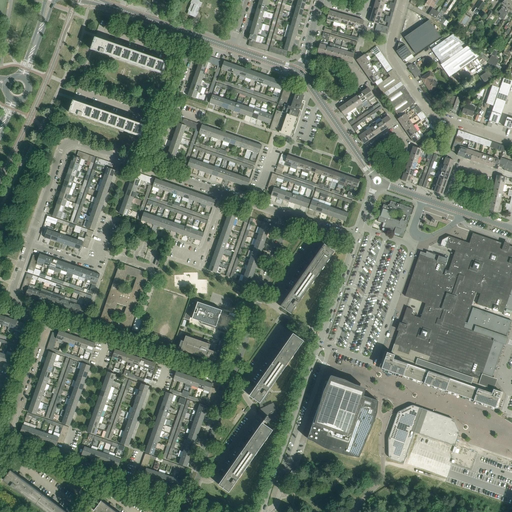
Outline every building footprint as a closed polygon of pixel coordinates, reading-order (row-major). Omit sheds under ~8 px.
[(200,7),(202,3),(200,2),(200,1),(197,0),(191,0),(190,3),(191,3),(188,11),(189,11),(187,14),(191,16),(196,18),(197,14),(200,7)] [(481,0),(476,8),(480,11),(485,3),(481,0)] [(502,8),(498,12),(501,14),(511,2),(509,0),(504,0),(501,3),(504,5),(501,8),(502,8)] [(303,9),(305,3),(298,1),(296,7),(303,9)] [(375,2),(373,8),(382,11),(384,4),(375,2)] [(511,13),(511,11),(511,2),(501,14),(505,18),(507,14),(506,13),(508,10),(511,13)] [(264,11),(266,5),(258,3),(257,9),(264,11)] [(291,13),(294,13),(302,16),(303,9),(296,7),(293,6),(291,13)] [(373,8),(371,15),(380,17),(382,11),(373,8)] [(436,19),(439,14),(440,13),(432,8),(428,15),(436,19)] [(262,17),(264,11),(257,9),(255,15),(262,17)] [(490,10),(484,19),(488,21),(493,12),(490,10)] [(336,13),(330,11),(326,22),(329,23),(330,21),(334,22),(336,13)] [(300,22),(302,16),(294,13),(293,19),(300,22)] [(334,22),(340,24),(343,15),(336,13),(334,22)] [(253,21),(261,23),(262,17),(255,15),(253,21)] [(349,17),(343,15),(340,24),(347,26),(349,17)] [(369,22),(377,24),(378,24),(380,17),(371,15),(369,22)] [(441,16),(438,21),(443,24),(446,19),(443,16),(441,16)] [(347,26),(354,27),(356,18),(349,17),(347,26)] [(357,31),(360,32),(364,21),(356,18),(354,27),(358,29),(357,31)] [(291,26),(298,28),(300,22),(293,19),(291,26)] [(440,37),(429,20),(404,37),(416,54),(440,37)] [(253,21),(251,27),(259,29),(261,30),(263,24),(261,23),(253,21)] [(291,26),(289,32),(297,34),(298,28),(291,26)] [(257,36),(259,29),(251,27),(250,33),(257,36)] [(295,40),(297,34),(289,32),(287,38),(295,40)] [(250,33),(248,40),(250,40),(254,41),(255,42),(256,42),(259,43),(261,37),(257,36),(250,33)] [(464,44),(453,34),(432,49),(440,61),(464,44)] [(95,37),(91,49),(162,74),(167,62),(166,62),(109,42),(95,38),(95,37)] [(293,46),(295,40),(287,38),(286,44),(293,46)] [(323,42),(321,42),(317,53),(324,55),(327,46),(323,45),(323,42)] [(399,43),(396,51),(403,61),(412,54),(405,44),(399,43)] [(284,50),(285,50),(288,51),(291,52),(293,46),(286,44),(284,50)] [(333,48),(331,57),(338,59),(340,50),(341,47),(334,45),(333,48)] [(511,47),(508,45),(503,54),(508,56),(511,51),(511,48),(511,47)] [(324,55),(331,57),(333,48),(327,46),(324,55)] [(376,46),(372,50),(376,56),(380,52),(376,46)] [(479,56),(467,46),(441,65),(449,77),(477,58),(479,60),(482,58),(479,56)] [(338,59),(344,61),(347,52),(340,50),(338,59)] [(344,61),(351,63),(355,51),(351,51),(351,53),(347,52),(344,61)] [(380,52),(376,56),(380,61),(384,58),(380,52)] [(487,63),(489,59),(481,53),(479,56),(482,58),(487,63)] [(368,56),(366,54),(363,56),(357,60),(361,66),(368,61),(366,57),(368,56)] [(489,59),(487,63),(490,65),(491,66),(494,69),(499,60),(496,58),(491,56),(489,59)] [(384,58),(380,61),(384,67),(388,64),(384,58)] [(200,60),(198,66),(206,68),(208,62),(206,62),(204,61),(200,60)] [(224,61),(221,69),(228,71),(230,64),(224,62),(225,61),(224,61)] [(368,61),(361,66),(365,72),(372,67),(368,61)] [(228,71),(233,73),(236,66),(230,64),(228,71)] [(393,70),(388,64),(384,67),(388,73),(393,70)] [(411,64),(407,67),(411,72),(413,72),(414,74),(413,74),(415,78),(422,74),(415,64),(412,66),(411,64)] [(204,74),(206,68),(198,66),(196,72),(204,74)] [(242,68),(236,66),(233,73),(239,76),(242,68)] [(372,67),(365,72),(369,78),(376,72),(372,67)] [(248,70),(242,68),(239,76),(245,78),(248,70)] [(254,72),(248,70),(245,78),(251,80),(254,72)] [(383,82),(377,86),(383,94),(401,81),(393,70),(388,73),(387,73),(390,76),(382,81),(383,82)] [(380,78),(378,75),(380,73),(378,71),(376,72),(369,78),(373,84),(375,82),(380,78)] [(484,83),(492,77),(488,71),(479,76),(484,83)] [(196,72),(194,78),(202,80),(204,74),(196,72)] [(260,74),(254,72),(251,80),(257,82),(260,74)] [(426,86),(430,91),(437,86),(432,78),(434,77),(430,72),(421,78),(425,83),(427,85),(426,86)] [(263,84),(266,76),(260,74),(257,82),(257,84),(262,86),(263,84)] [(492,85),(486,103),(493,106),(494,105),(496,98),(498,92),(501,85),(503,78),(503,77),(501,75),(489,84),(492,85)] [(272,78),(266,76),(263,84),(269,86),(272,78)] [(200,86),(202,80),(194,78),(192,84),(200,86)] [(278,80),(272,78),(269,86),(275,88),(278,80)] [(511,80),(503,78),(501,85),(510,89),(511,83),(511,80)] [(284,82),(278,80),(275,88),(281,90),(284,82)] [(401,81),(383,94),(398,115),(416,103),(411,96),(411,97),(409,94),(410,94),(401,81)] [(192,84),(190,90),(198,92),(200,93),(202,87),(200,86),(192,84)] [(501,85),(498,92),(508,95),(510,89),(501,85)] [(485,87),(475,94),(482,96),(485,87)] [(362,92),(368,99),(368,100),(369,101),(372,99),(375,97),(368,88),(362,92)] [(296,93),(285,89),(284,89),(279,102),(299,110),(302,110),(304,104),(301,103),(302,100),(304,96),(296,93)] [(188,96),(196,98),(198,92),(190,90),(188,95),(187,95),(188,96)] [(362,92),(356,96),(362,103),(368,99),(362,92)] [(498,92),(496,98),(506,102),(508,95),(498,92)] [(210,103),(216,105),(219,97),(213,95),(210,103)] [(356,107),(362,103),(356,96),(351,100),(356,107)] [(453,96),(449,107),(453,108),(452,110),(457,111),(461,99),(453,96)] [(225,99),(219,97),(216,105),(222,107),(225,99)] [(496,98),(494,105),(503,108),(506,102),(496,98)] [(231,101),(225,99),(222,107),(228,109),(231,101)] [(145,125),(79,102),(73,100),(69,112),(70,112),(140,137),(141,137),(145,125)] [(351,100),(345,104),(350,111),(356,107),(351,100)] [(237,103),(231,101),(228,109),(234,111),(237,103)] [(282,112),(297,117),(299,110),(279,102),(278,105),(283,107),(282,112)] [(242,105),(237,103),(234,111),(240,113),(242,105)] [(465,103),(462,113),(472,116),(475,107),(471,106),(471,105),(465,103)] [(345,104),(339,108),(346,118),(348,116),(347,114),(350,111),(345,104)] [(248,107),(242,105),(240,113),(246,115),(248,107)] [(417,115),(422,111),(418,105),(413,109),(417,115)] [(493,106),(492,112),(501,115),(503,108),(494,105),(493,106)] [(254,109),(248,107),(246,115),(252,117),(254,109)] [(260,111),(254,109),(252,117),(257,119),(260,111)] [(282,112),(276,110),(270,129),(288,136),(290,136),(293,137),(294,134),(299,118),(297,117),(282,112)] [(266,113),(260,111),(257,119),(263,121),(266,113)] [(424,118),(426,117),(422,111),(417,115),(421,121),(424,118)] [(488,121),(498,124),(501,115),(492,112),(488,121)] [(272,115),(266,113),(263,121),(269,123),(269,124),(269,123),(270,123),(272,115)] [(385,118),(382,120),(387,128),(393,123),(386,114),(384,116),(385,118)] [(398,119),(402,125),(409,120),(405,114),(400,118),(398,119)] [(511,129),(511,128),(511,118),(507,117),(503,126),(511,129)] [(382,120),(376,124),(381,132),(387,128),(382,120)] [(413,126),(409,120),(402,125),(406,131),(413,126)] [(178,123),(176,129),(184,132),(186,126),(185,125),(182,124),(178,123)] [(202,125),(203,124),(202,124),(202,125),(199,133),(205,135),(208,127),(202,125)] [(376,136),(381,132),(376,124),(370,128),(376,136)] [(406,131),(410,137),(417,132),(413,126),(406,131)] [(214,129),(208,127),(205,135),(211,137),(214,129)] [(370,128),(368,130),(364,132),(370,140),(376,136),(370,128)] [(182,138),(184,132),(176,129),(174,135),(182,138)] [(220,131),(214,129),(211,137),(217,139),(220,131)] [(226,133),(220,131),(217,139),(223,141),(226,133)] [(360,132),(357,134),(364,144),(370,140),(364,132),(361,134),(360,132)] [(420,138),(423,136),(422,134),(420,135),(417,132),(410,137),(414,143),(420,138)] [(463,138),(470,140),(472,135),(465,132),(464,135),(463,138)] [(232,135),(226,133),(223,141),(229,143),(232,135)] [(174,135),(172,141),(180,144),(182,138),(174,135)] [(232,135),(229,143),(235,145),(238,137),(232,135)] [(244,139),(238,137),(235,145),(241,147),(244,139)] [(478,137),(476,143),(483,145),(485,139),(478,137)] [(250,142),(244,139),(241,147),(247,149),(250,142)] [(491,142),(485,139),(483,145),(490,147),(491,142)] [(178,150),(180,144),(172,141),(170,147),(178,150)] [(250,142),(247,149),(253,151),(256,144),(250,142)] [(491,142),(490,147),(496,150),(498,144),(491,142)] [(262,146),(256,144),(253,151),(259,153),(259,154),(262,146)] [(505,146),(498,144),(496,150),(503,152),(505,146)] [(413,146),(410,153),(419,156),(421,152),(423,153),(424,150),(413,146)] [(458,153),(457,155),(464,158),(467,149),(460,146),(460,147),(459,149),(458,153)] [(170,147),(168,153),(176,156),(178,150),(170,147)] [(464,158),(470,160),(473,151),(474,149),(467,147),(467,149),(464,158)] [(473,151),(470,160),(477,162),(480,153),(473,151)] [(166,159),(174,162),(176,156),(168,153),(166,159),(165,159),(166,159)] [(410,153),(408,160),(417,163),(419,156),(410,153)] [(480,153),(477,162),(484,165),(487,156),(480,153)] [(290,168),(291,164),(294,157),(294,156),(294,157),(288,155),(288,154),(288,155),(287,156),(286,160),(285,162),(285,163),(284,166),(290,168)] [(73,156),(71,162),(79,165),(81,159),(79,158),(76,157),(73,156)] [(484,165),(490,167),(493,158),(487,156),(484,165)] [(493,158),(490,167),(497,169),(500,160),(496,159),(497,157),(494,156),(493,158)] [(294,157),(291,164),(290,168),(296,170),(297,166),(300,158),(300,159),(294,157)] [(444,161),(443,165),(452,168),(454,161),(443,157),(442,160),(444,161)] [(188,166),(187,167),(188,167),(188,166),(194,168),(196,160),(190,158),(188,166)] [(297,166),(303,169),(306,160),(306,161),(300,159),(300,158),(297,166)] [(511,161),(501,158),(500,160),(497,169),(498,166),(503,168),(505,168),(504,170),(511,172),(511,161)] [(202,162),(196,160),(194,168),(200,170),(202,162)] [(306,160),(303,169),(309,171),(312,164),(312,162),(311,164),(306,161),(306,160)] [(408,160),(406,167),(415,170),(417,163),(408,160)] [(77,171),(79,165),(71,162),(69,168),(77,171)] [(208,165),(202,162),(200,170),(206,172),(208,165)] [(309,171),(315,173),(318,166),(318,165),(318,164),(317,166),(312,164),(309,171)] [(214,167),(208,165),(206,172),(212,174),(214,167)] [(441,171),(450,174),(452,168),(443,165),(441,171)] [(323,168),(318,166),(315,173),(321,175),(324,167),(323,168)] [(220,169),(214,167),(212,174),(218,177),(220,169)] [(321,175),(327,177),(329,170),(324,168),(324,167),(321,175)] [(406,167),(403,173),(412,176),(415,170),(406,167)] [(69,168),(67,174),(75,177),(78,178),(79,176),(77,175),(79,172),(77,171),(69,168)] [(105,174),(113,176),(115,171),(115,170),(112,169),(109,168),(107,168),(105,174)] [(226,171),(220,169),(218,177),(224,179),(226,171)] [(330,169),(329,170),(327,177),(333,179),(335,172),(330,170),(330,169)] [(232,173),(226,171),(224,179),(229,181),(232,173)] [(335,172),(333,179),(339,181),(342,174),(341,174),(342,173),(341,174),(336,172),(336,171),(335,172)] [(441,171),(438,178),(447,181),(450,174),(441,171)] [(238,175),(232,173),(229,181),(235,183),(238,175)] [(403,173),(401,180),(412,184),(413,181),(411,180),(412,176),(403,173)] [(65,180),(73,183),(75,177),(67,174),(65,180)] [(111,182),(113,176),(105,174),(102,180),(111,182)] [(338,183),(338,184),(344,186),(347,176),(348,175),(347,176),(342,174),(339,181),(338,183)] [(244,177),(238,175),(235,183),(241,185),(244,177)] [(507,181),(508,178),(496,175),(495,182),(504,184),(505,180),(507,181)] [(347,176),(344,186),(346,187),(348,184),(351,185),(353,178),(354,177),(353,178),(347,176)] [(137,179),(135,178),(132,177),(131,177),(132,177),(130,183),(137,186),(140,180),(137,179)] [(250,179),(244,177),(241,185),(247,187),(247,188),(247,187),(250,179)] [(159,189),(162,181),(156,179),(156,178),(156,179),(153,187),(159,189)] [(353,178),(351,185),(350,189),(352,190),(357,187),(359,180),(360,179),(359,179),(359,180),(353,178)] [(436,185),(445,188),(447,181),(438,178),(436,185)] [(65,180),(63,186),(71,189),(73,183),(65,180)] [(100,186),(108,188),(111,182),(102,180),(100,186)] [(159,189),(165,191),(168,183),(162,181),(159,189)] [(495,182),(493,189),(502,191),(504,184),(495,182)] [(135,192),(137,186),(130,183),(128,189),(135,192)] [(174,185),(168,183),(165,191),(171,193),(174,185)] [(171,193),(177,195),(180,187),(174,185),(171,193)] [(433,187),(432,190),(443,194),(445,188),(436,185),(435,188),(433,187)] [(69,195),(71,189),(63,186),(61,192),(69,195)] [(106,194),(108,188),(100,186),(98,192),(106,194)] [(177,195),(183,197),(185,189),(180,187),(177,195)] [(271,195),(277,197),(280,189),(274,187),(273,189),(272,192),(271,195),(271,196),(271,195)] [(128,189),(126,195),(133,198),(135,192),(128,189)] [(183,197),(189,199),(191,191),(185,189),(183,197)] [(286,191),(280,189),(277,197),(283,199),(286,191)] [(493,189),(492,196),(501,198),(502,191),(493,189)] [(189,199),(195,201),(197,193),(191,191),(189,199)] [(283,199),(289,201),(292,193),(286,191),(283,199)] [(61,192),(59,198),(67,201),(67,199),(71,200),(72,196),(69,195),(61,192)] [(96,198),(104,200),(106,194),(98,192),(96,198)] [(195,201),(201,203),(203,195),(197,193),(195,201)] [(298,195),(292,193),(289,201),(295,203),(298,195)] [(131,204),(133,198),(126,195),(124,201),(131,204)] [(209,197),(203,195),(201,203),(207,205),(209,197)] [(295,203),(301,206),(304,198),(298,195),(295,203)] [(501,198),(492,196),(490,203),(502,206),(503,199),(501,198)] [(207,205),(213,207),(215,199),(216,199),(215,199),(215,200),(209,197),(207,205)] [(57,204),(65,207),(68,208),(70,202),(67,201),(59,198),(57,204)] [(102,206),(104,200),(96,198),(94,203),(102,206)] [(310,200),(304,198),(301,206),(307,208),(310,200)] [(318,203),(312,200),(309,208),(309,209),(310,208),(315,210),(318,203)] [(124,201),(121,207),(129,210),(131,204),(124,201)] [(386,223),(386,225),(385,228),(384,228),(383,228),(382,228),(382,229),(382,230),(383,231),(386,232),(386,231),(394,234),(394,232),(399,234),(399,236),(402,237),(412,208),(391,201),(389,205),(388,204),(388,206),(383,204),(383,206),(382,209),(383,209),(381,216),(380,216),(379,216),(378,221),(386,223)] [(92,209),(100,212),(102,206),(94,203),(92,209)] [(315,210),(321,213),(324,205),(318,203),(315,210)] [(490,203),(489,210),(500,212),(501,210),(502,206),(490,203)] [(55,210),(63,213),(65,207),(57,204),(55,210)] [(330,207),(324,205),(321,213),(327,215),(330,207)] [(119,213),(127,216),(128,215),(127,215),(129,210),(121,207),(119,213)] [(327,215),(333,217),(336,209),(330,207),(327,215)] [(98,218),(100,212),(92,209),(90,215),(98,218)] [(342,211),(336,209),(333,217),(339,219),(342,211)] [(53,216),(61,219),(62,219),(64,213),(63,213),(55,210),(53,216),(52,215),(52,216),(53,216)] [(229,210),(227,216),(235,219),(237,213),(229,210)] [(345,221),(348,213),(342,211),(339,219),(345,221)] [(141,220),(147,222),(150,214),(144,212),(141,220),(141,221),(141,220)] [(147,222),(153,224),(156,216),(150,214),(147,222)] [(88,221),(96,224),(98,218),(90,215),(88,221)] [(241,221),(244,222),(247,223),(249,217),(243,215),(241,221)] [(162,219),(156,216),(153,224),(159,226),(162,219)] [(233,225),(235,219),(227,216),(225,222),(233,225)] [(272,220),(264,218),(263,222),(261,228),(269,231),(271,225),(272,220)] [(168,221),(162,219),(159,226),(165,228),(168,221)] [(94,230),(96,224),(88,221),(86,228),(94,230),(95,230),(94,230)] [(165,228),(171,230),(174,223),(168,221),(165,228)] [(225,222),(223,228),(231,231),(233,225),(225,222)] [(171,230),(177,232),(180,225),(174,223),(171,230)] [(177,232),(183,235),(186,227),(180,225),(177,232)] [(45,237),(44,238),(45,238),(45,237),(51,239),(54,232),(53,232),(54,229),(48,227),(47,229),(45,237)] [(183,235),(189,237),(192,229),(186,227),(183,235)] [(229,237),(231,231),(223,228),(221,234),(229,237)] [(266,237),(269,231),(261,228),(259,234),(266,237)] [(189,237),(195,239),(198,231),(192,229),(189,237)] [(60,234),(57,242),(63,244),(66,236),(63,235),(64,232),(61,231),(60,234)] [(204,233),(198,231),(195,239),(201,241),(204,233)] [(60,234),(54,232),(51,239),(57,242),(60,234)] [(399,330),(394,344),(399,345),(398,351),(480,379),(482,374),(491,377),(491,378),(492,378),(498,361),(504,344),(505,344),(506,340),(507,337),(506,337),(511,321),(473,307),(468,323),(466,322),(480,282),(484,284),(483,286),(482,285),(480,290),(482,290),(477,304),(501,312),(503,313),(505,308),(511,310),(511,246),(508,245),(509,244),(507,244),(504,243),(504,244),(478,235),(473,233),(469,243),(460,240),(449,236),(442,240),(440,245),(455,251),(448,271),(446,270),(440,285),(439,284),(447,259),(437,255),(427,251),(426,253),(420,251),(407,289),(405,296),(411,298),(425,303),(420,318),(411,315),(413,309),(408,308),(408,307),(407,307),(401,323),(400,323),(400,325),(398,330),(399,330)] [(221,234),(219,240),(227,243),(229,237),(221,234)] [(259,234),(257,240),(264,243),(266,237),(259,234)] [(72,238),(66,236),(63,244),(69,246),(72,238)] [(69,246),(75,248),(77,240),(72,238),(69,246)] [(82,247),(83,244),(84,242),(83,242),(77,240),(75,248),(80,250),(81,250),(82,247)] [(225,249),(227,243),(219,240),(217,246),(225,249)] [(262,249),(264,243),(257,240),(254,246),(262,249)] [(166,243),(162,242),(154,265),(158,266),(166,243)] [(289,293),(280,306),(290,313),(291,313),(334,251),(324,244),(289,293)] [(217,246),(215,252),(223,255),(225,249),(217,246)] [(254,246),(252,252),(260,255),(262,249),(254,246)] [(221,261),(223,255),(215,252),(213,258),(221,261)] [(258,261),(260,255),(252,252),(250,258),(258,261)] [(43,267),(44,264),(46,256),(40,254),(40,253),(40,254),(39,257),(38,260),(37,262),(36,264),(43,267)] [(46,256),(44,264),(43,267),(45,267),(46,265),(49,266),(52,258),(46,256)] [(58,260),(52,258),(49,266),(48,269),(51,270),(52,267),(56,268),(58,260)] [(213,258),(211,264),(219,267),(221,261),(213,258)] [(250,258),(248,264),(256,266),(258,261),(250,258)] [(60,273),(61,270),(64,262),(58,260),(56,268),(55,271),(60,273)] [(70,264),(64,262),(61,270),(67,272),(70,264)] [(72,278),(73,274),(76,267),(70,264),(67,272),(66,276),(72,278)] [(208,269),(208,270),(216,273),(220,274),(222,268),(219,267),(211,264),(209,270),(208,269)] [(254,272),(256,266),(248,264),(246,270),(254,272)] [(133,267),(132,267),(125,265),(123,270),(118,268),(100,321),(99,321),(107,324),(129,332),(129,331),(147,279),(148,279),(148,278),(143,277),(145,271),(144,271),(144,272),(137,269),(136,271),(132,270),(133,267)] [(82,269),(76,267),(73,274),(79,276),(82,269)] [(79,276),(78,279),(81,280),(82,277),(85,278),(88,271),(82,269),(79,276)] [(246,270),(244,276),(252,278),(254,272),(246,270)] [(94,273),(88,271),(85,278),(84,281),(86,282),(87,283),(89,284),(90,283),(91,280),(94,273)] [(94,273),(91,280),(90,283),(96,285),(97,282),(100,275),(100,274),(100,275),(94,273)] [(242,281),(242,282),(250,284),(251,284),(250,284),(252,278),(244,276),(242,281)] [(30,297),(32,297),(34,289),(35,287),(29,284),(28,287),(28,290),(26,292),(25,295),(26,295),(25,296),(26,296),(25,297),(29,298),(30,297)] [(40,292),(34,289),(32,297),(38,299),(40,292)] [(43,303),(47,294),(48,291),(41,289),(40,292),(38,299),(44,302),(43,303)] [(50,304),(52,296),(53,293),(48,291),(47,294),(43,303),(47,304),(47,303),(50,304)] [(56,306),(58,298),(59,295),(53,293),(52,296),(50,304),(56,306)] [(62,308),(64,300),(65,297),(59,295),(58,298),(56,306),(62,308)] [(67,310),(70,302),(71,300),(71,299),(65,297),(64,300),(62,308),(67,310)] [(216,327),(217,323),(218,323),(218,322),(222,310),(191,299),(184,318),(189,320),(190,318),(201,321),(201,323),(215,328),(215,326),(216,327)] [(71,300),(70,302),(67,310),(73,312),(76,304),(77,302),(71,300)] [(82,306),(76,304),(73,312),(79,314),(82,306)] [(85,316),(88,308),(82,306),(79,314),(85,316),(85,317),(85,316)] [(3,325),(9,327),(11,319),(5,317),(3,325)] [(143,320),(136,317),(132,330),(138,332),(143,320)] [(17,321),(11,319),(9,327),(8,329),(14,331),(14,330),(17,321)] [(20,333),(20,331),(23,323),(17,321),(14,330),(20,332),(19,333),(20,333)] [(29,325),(23,323),(20,331),(20,333),(26,336),(27,333),(29,325)] [(58,334),(57,337),(56,339),(61,340),(63,341),(65,333),(59,331),(60,330),(59,331),(58,334)] [(69,343),(69,340),(71,335),(65,333),(63,341),(69,343)] [(218,484),(220,485),(229,492),(272,430),(266,425),(268,422),(270,419),(280,421),(273,404),(264,408),(262,404),(270,392),(268,391),(270,388),(303,340),(294,334),(293,333),(249,395),(259,402),(259,403),(261,410),(259,410),(260,417),(265,418),(262,423),(262,422),(218,484)] [(214,363),(216,364),(218,365),(219,365),(220,363),(222,363),(223,359),(224,355),(226,356),(228,350),(226,350),(230,340),(230,339),(229,339),(230,336),(224,334),(223,337),(222,336),(222,338),(222,339),(221,340),(221,341),(220,340),(218,345),(216,344),(214,349),(213,351),(208,349),(210,344),(186,335),(184,341),(181,340),(182,340),(181,340),(178,349),(214,361),(215,361),(214,363)] [(77,337),(71,335),(69,340),(69,343),(74,345),(77,337)] [(80,347),(83,340),(83,339),(77,337),(74,345),(80,347)] [(80,347),(86,349),(89,341),(83,339),(83,340),(80,347)] [(95,343),(89,341),(86,349),(92,351),(93,351),(95,343)] [(384,359),(381,368),(403,376),(403,375),(417,380),(417,381),(419,382),(421,382),(424,383),(445,391),(446,390),(473,400),(495,408),(498,398),(500,399),(503,392),(489,387),(488,387),(478,384),(480,379),(398,351),(399,345),(394,344),(391,353),(385,351),(382,358),(384,359)] [(117,358),(120,351),(115,349),(111,360),(114,360),(115,357),(117,358)] [(49,352),(47,358),(55,360),(57,354),(49,351),(49,352),(48,351),(48,352),(49,352)] [(128,362),(130,355),(125,353),(122,361),(122,363),(124,364),(125,361),(128,362)] [(12,356),(6,354),(3,362),(9,364),(12,356)] [(15,367),(18,359),(18,358),(12,356),(9,364),(15,366),(15,367)] [(138,366),(140,358),(135,356),(132,365),(132,367),(134,367),(135,364),(138,366)] [(53,366),(55,360),(47,358),(45,364),(53,366)] [(148,369),(151,362),(145,360),(143,368),(142,370),(147,372),(148,369)] [(82,363),(80,369),(88,372),(90,366),(82,363)] [(45,364),(43,370),(51,372),(53,373),(55,367),(53,366),(45,364)] [(88,372),(80,369),(78,375),(86,378),(88,372)] [(49,378),(51,372),(43,370),(41,376),(49,378)] [(174,379),(180,381),(182,374),(177,372),(177,371),(176,371),(173,379),(174,379),(174,380),(174,379)] [(105,378),(114,381),(116,375),(108,372),(105,378)] [(188,376),(182,374),(180,381),(186,384),(188,376)] [(86,378),(78,375),(76,381),(84,384),(86,378)] [(319,403),(310,429),(307,439),(311,440),(316,443),(324,447),(345,455),(358,457),(359,457),(372,425),(377,412),(378,401),(363,396),(365,388),(354,384),(345,379),(332,375),(331,375),(330,376),(328,381),(327,381),(326,381),(326,382),(325,382),(324,386),(319,403)] [(41,376),(39,381),(47,384),(49,378),(41,376)] [(194,378),(188,376),(186,384),(192,386),(194,378)] [(103,384),(112,387),(114,381),(105,378),(103,384)] [(200,380),(194,378),(192,386),(198,388),(200,380)] [(206,382),(200,380),(198,388),(204,390),(206,382)] [(3,381),(1,389),(7,391),(9,383),(9,382),(9,383),(3,381)] [(45,390),(47,384),(39,381),(37,387),(45,390)] [(84,384),(76,381),(74,387),(82,390),(84,384)] [(212,384),(206,382),(204,390),(210,392),(210,390),(211,387),(212,384),(213,383),(212,383),(212,384)] [(149,386),(141,383),(139,390),(147,392),(149,386)] [(101,390),(110,393),(112,387),(103,384),(101,390)] [(37,387),(35,393),(43,396),(45,390),(37,387)] [(82,390),(74,387),(72,393),(80,396),(82,390)] [(99,396),(108,399),(110,393),(101,390),(99,396)] [(147,392),(139,390),(137,395),(145,398),(147,392)] [(164,398),(172,401),(174,395),(166,392),(164,398)] [(40,402),(43,396),(35,393),(33,399),(40,402)] [(80,396),(72,393),(70,399),(78,402),(80,396)] [(145,398),(137,395),(135,401),(143,404),(145,398)] [(97,402),(106,405),(108,399),(99,396),(97,402)] [(162,404),(170,407),(172,401),(164,398),(162,404)] [(33,399),(30,405),(38,408),(40,402),(33,399)] [(78,402),(70,399),(68,405),(76,408),(78,402)] [(143,404),(135,401),(133,407),(141,410),(143,404)] [(95,408),(104,411),(106,405),(97,402),(95,408)] [(160,410),(168,413),(170,407),(162,404),(160,410)] [(199,404),(197,410),(205,413),(207,407),(208,407),(199,404)] [(28,411),(36,414),(38,408),(30,405),(28,411)] [(76,408),(68,405),(66,411),(74,414),(76,408)] [(388,439),(388,440),(388,441),(388,454),(388,455),(389,455),(389,456),(390,457),(391,458),(392,458),(404,462),(414,432),(422,408),(414,405),(413,405),(412,405),(412,406),(411,406),(400,411),(399,412),(398,412),(398,413),(397,413),(397,414),(389,436),(389,437),(388,438),(388,439)] [(141,410),(133,407),(131,413),(139,416),(141,410)] [(93,414),(102,417),(104,411),(95,408),(93,414)] [(422,408),(414,432),(454,446),(459,432),(454,421),(454,420),(453,419),(452,419),(452,418),(422,408)] [(158,416),(166,419),(168,413),(160,410),(158,416)] [(203,419),(205,413),(197,410),(195,416),(203,419)] [(74,414),(66,411),(64,417),(72,420),(74,414)] [(139,416),(131,413),(129,419),(137,422),(139,416)] [(91,420),(99,423),(102,417),(93,414),(91,420)] [(156,422),(164,425),(166,419),(158,416),(156,422)] [(195,416),(193,422),(201,424),(203,419),(195,416)] [(64,417),(61,423),(70,426),(72,420),(64,417)] [(137,422),(129,419),(126,425),(135,428),(137,422)] [(89,426),(97,428),(99,423),(91,420),(89,426)] [(154,428),(162,431),(164,425),(156,422),(154,428)] [(199,430),(201,424),(193,422),(191,428),(199,430)] [(29,427),(23,425),(20,433),(20,434),(20,433),(26,435),(26,436),(29,427)] [(135,428),(126,425),(124,431),(132,434),(135,428)] [(89,426),(87,432),(95,435),(97,428),(89,426)] [(32,438),(35,429),(29,427),(26,436),(26,435),(32,437),(32,438)] [(151,434),(160,437),(162,431),(154,428),(151,434)] [(191,428),(189,434),(197,436),(199,430),(191,428)] [(38,440),(41,431),(35,429),(32,438),(32,437),(38,439),(38,440)] [(38,439),(44,441),(47,433),(41,431),(38,440),(38,439)] [(132,434),(124,431),(122,437),(130,440),(132,434)] [(44,441),(50,443),(53,435),(47,433),(44,441),(44,442),(44,441)] [(149,440),(157,443),(160,437),(151,434),(149,440)] [(195,442),(197,436),(189,434),(187,439),(195,442)] [(59,437),(53,435),(50,443),(50,444),(50,443),(56,445),(56,446),(56,445),(56,446),(57,442),(58,439),(59,437)] [(130,440),(122,437),(120,443),(128,446),(130,440)] [(193,448),(195,442),(187,439),(185,445),(193,448)] [(147,446),(155,449),(157,443),(149,440),(147,446)] [(185,445),(183,451),(191,454),(193,448),(185,445)] [(88,457),(91,449),(85,446),(82,454),(82,455),(88,457)] [(153,455),(155,449),(147,446),(145,452),(153,455)] [(94,459),(97,451),(91,449),(88,457),(94,459)] [(103,453),(97,451),(94,459),(100,461),(103,453)] [(189,460),(191,454),(183,451),(181,457),(189,460)] [(106,463),(109,455),(103,453),(100,461),(106,463)] [(112,465),(115,457),(109,455),(106,463),(112,465)] [(115,457),(112,465),(118,467),(121,459),(115,457)] [(189,460),(181,457),(178,463),(187,466),(187,467),(187,466),(189,460)] [(153,470),(146,468),(146,470),(144,474),(144,476),(144,477),(144,476),(150,478),(150,479),(153,470)] [(67,511),(21,478),(22,477),(20,476),(21,474),(20,473),(19,473),(20,473),(18,475),(11,470),(3,480),(46,511),(67,511)] [(159,472),(153,470),(150,479),(150,478),(156,480),(155,481),(156,481),(159,472)] [(161,483),(162,483),(165,474),(159,472),(156,481),(156,480),(162,482),(161,483)] [(168,484),(170,476),(165,474),(162,483),(162,482),(168,484)] [(168,484),(174,486),(176,478),(170,476),(168,484),(167,485),(168,485),(168,484)] [(183,480),(182,480),(176,478),(174,486),(173,487),(174,487),(174,486),(180,488),(179,489),(180,489),(180,488),(183,480)] [(117,511),(112,508),(112,507),(111,506),(112,504),(112,505),(112,504),(110,503),(111,504),(109,506),(102,500),(94,510),(94,511),(94,510),(96,511),(117,511)]
